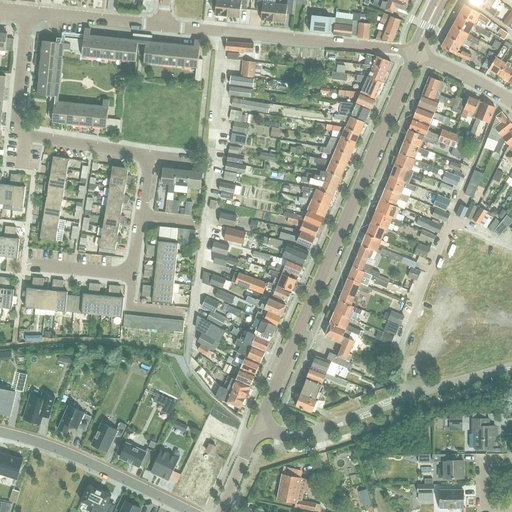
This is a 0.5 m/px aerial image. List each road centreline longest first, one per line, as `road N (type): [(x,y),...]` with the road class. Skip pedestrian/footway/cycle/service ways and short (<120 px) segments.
road 1 (residential): [(257,430),(415,53)]
road 2 (residential): [(257,430),(304,433),(511,367)]
road 3 (residential): [(415,53),(161,23)]
road 4 (residential): [(150,154),(25,135),(18,99),(27,11)]
road 5 (residential): [(22,263),(133,275),(150,154)]
road 6 (residential): [(193,511),(76,455),(0,431)]
road 7 (residential): [(161,23),(27,11)]
